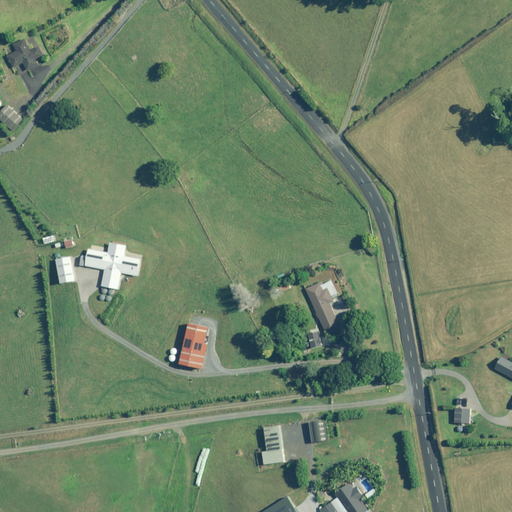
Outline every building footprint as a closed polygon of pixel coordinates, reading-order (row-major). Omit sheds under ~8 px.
[(25,38),(13,44),(16,50),(6,55),(13,68),(23,63),(27,71),(39,65),(36,60),(44,55),(39,46),(31,50),(25,38)] [(22,119),(6,104),(0,110),(0,120),(11,131),(22,119)] [(87,264),(107,267),(104,284),(118,287),(121,270),(138,273),(140,260),(124,257),(125,251),(111,248),(110,254),(90,250),(87,264)] [(319,282),(305,288),(314,307),(311,309),(313,314),(316,313),(325,335),(339,329),(336,323),(338,322),(329,302),(333,300),(332,297),(327,287),(323,289),(320,283),(319,282)] [(207,326),(187,322),(178,364),(202,369),(208,344),(204,343),(207,326)] [(310,333),(307,333),(311,348),(322,346),(321,339),(318,327),(309,329),(310,333)] [(179,349),(171,346),(166,358),(174,361),(179,349)] [(511,355),(505,352),(503,357),(501,356),(493,369),(511,378),(511,401),(511,403),(511,361),(508,360),(511,355)] [(470,408),(455,407),(454,423),(470,423),(470,408)] [(322,419),(308,421),(311,442),(324,440),(322,419)] [(281,425),(263,427),(266,452),(283,450),(281,425)] [(353,479),(341,488),(357,511),(372,511),(362,497),(365,495),(353,479)] [(323,489),(316,493),(321,501),(327,497),(323,489)] [(348,511),(337,496),(319,509),(321,511),(348,511)]
